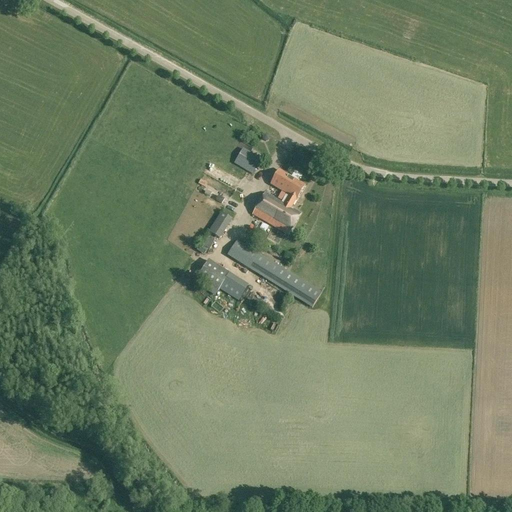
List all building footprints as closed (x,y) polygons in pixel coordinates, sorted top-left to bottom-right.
[(233,164),(251,175),(260,159),(242,149),(233,164)] [(293,175),(301,178),(303,173),(295,169),(293,175)] [(276,200),(291,209),(296,200),(305,186),(279,171),(270,185),(281,191),(276,200)] [(252,215),(288,236),(301,215),(291,209),(276,200),(265,193),(252,215)] [(208,232),(219,240),(232,220),(220,213),(208,232)] [(227,258),(313,309),(322,292),(236,242),(227,258)] [(200,246),(197,251),(203,255),(207,250),(200,246)] [(197,279),(218,292),(229,275),(208,261),(197,279)] [(220,292),(238,302),(247,286),(229,275),(220,292)] [(279,304),(285,300),(280,292),(273,296),(279,304)]
